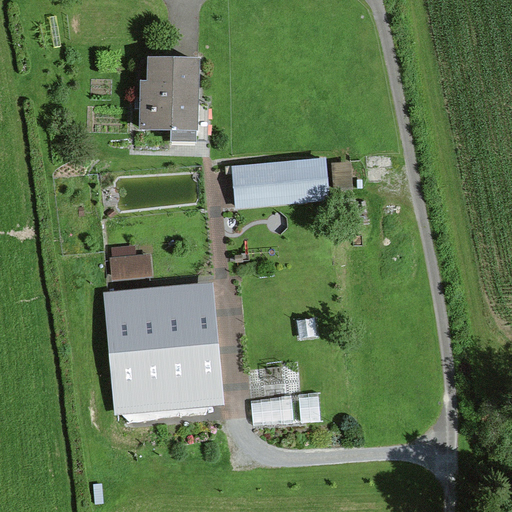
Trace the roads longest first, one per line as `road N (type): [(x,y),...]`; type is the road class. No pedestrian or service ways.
road 1 (track): [(447,511),(452,410),(422,201),(380,0)]
road 2 (track): [(215,193),(237,421),(254,448),(452,456)]
